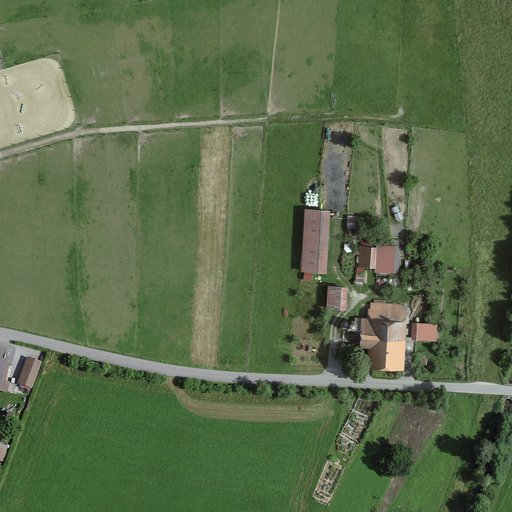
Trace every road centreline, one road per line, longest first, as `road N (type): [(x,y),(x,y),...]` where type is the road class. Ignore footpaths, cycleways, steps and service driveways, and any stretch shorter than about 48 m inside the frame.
road 1 (unclassified): [(0,333),(180,369),(511,391)]
road 2 (track): [(326,380),(333,326),(352,294),(336,266),(338,216)]
